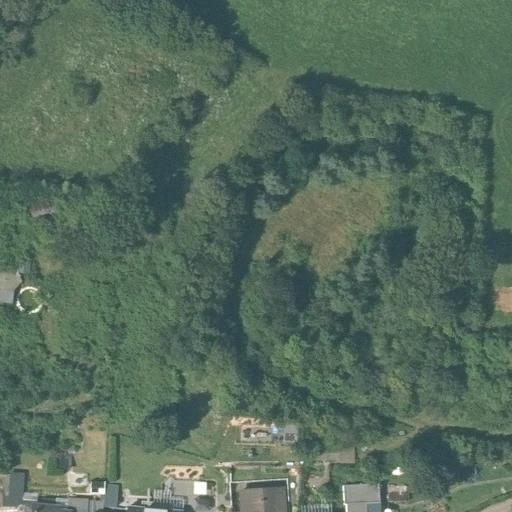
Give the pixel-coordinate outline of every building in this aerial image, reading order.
[(0,306),(5,307),(10,278),(0,275),(0,306)] [(54,476),(69,476),(70,460),(55,459),(54,476)] [(8,481),(7,503),(23,503),(23,482),(8,481)] [(90,499),(102,499),(102,487),(90,487),(90,499)] [(340,490),(342,511),(364,511),(364,508),(378,507),(376,487),(340,490)] [(116,500),(116,490),(105,489),(105,500),(116,500)] [(281,511),(280,489),(237,492),(238,511),(281,511)] [(153,501),(152,511),(179,511),(181,503),(153,501)]
